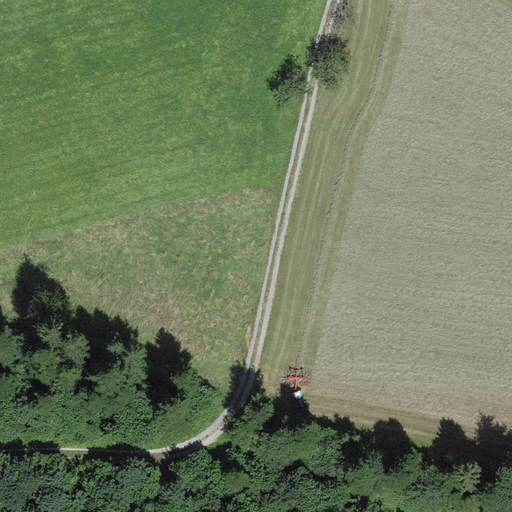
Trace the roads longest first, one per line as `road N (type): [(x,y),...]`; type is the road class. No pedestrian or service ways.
road 1 (track): [(338,0),(257,362),(235,411),(195,442)]
road 2 (track): [(454,511),(195,442)]
road 3 (track): [(195,442),(154,453),(0,450)]
